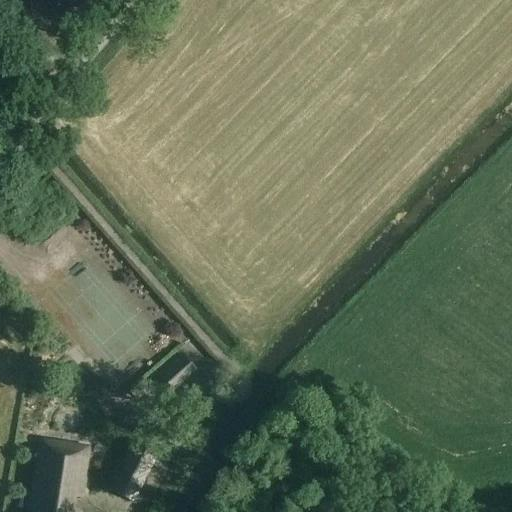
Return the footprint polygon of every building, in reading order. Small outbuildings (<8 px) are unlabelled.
[(135,395),(158,366),(135,348),(112,377),(135,395)] [(133,442),(108,491),(133,504),(158,454),(133,442)] [(71,511),(70,511),(72,497),(80,497),(82,481),(81,481),(86,451),(39,443),(27,511),(71,511)] [(27,469),(33,469),(33,447),(2,447),(1,484),(27,484),(27,469)] [(0,511),(24,511),(27,495),(0,491),(0,511)]
